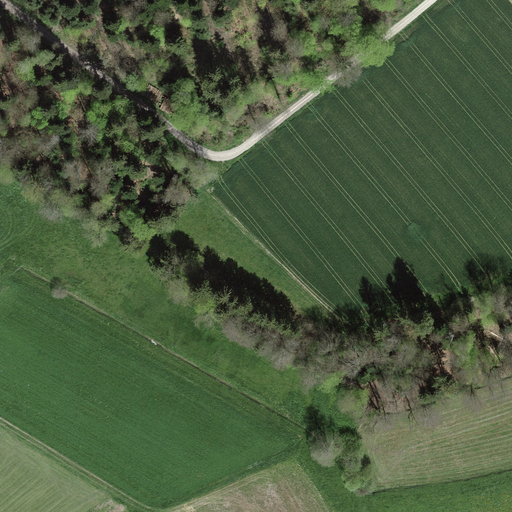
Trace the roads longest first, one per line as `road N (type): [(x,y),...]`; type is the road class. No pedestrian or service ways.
road 1 (track): [(2,0),(221,166),(429,0)]
road 2 (track): [(0,420),(143,509),(302,447)]
